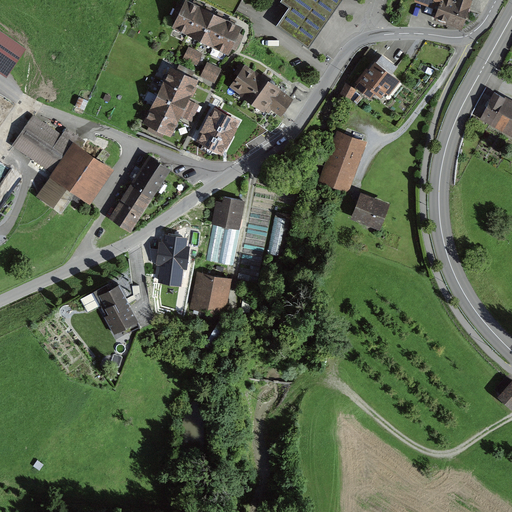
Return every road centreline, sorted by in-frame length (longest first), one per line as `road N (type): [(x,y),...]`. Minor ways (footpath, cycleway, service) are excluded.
road 1 (unclassified): [(496,0),(464,37),(409,33),(356,42),(280,142),(134,239),(0,301)]
road 2 (secondary): [(511,353),(450,265),(440,172),(462,106),(511,16)]
road 3 (track): [(511,416),(448,457),(408,441),(322,372),(297,367)]
road 4 (track): [(135,140),(82,251),(87,262)]
